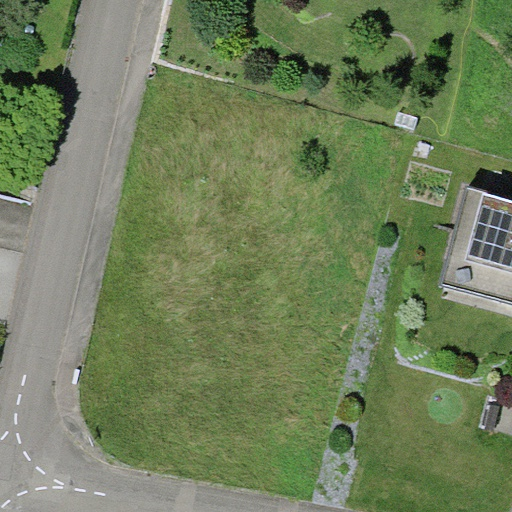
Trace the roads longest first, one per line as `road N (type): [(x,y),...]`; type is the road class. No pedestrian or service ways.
road 1 (residential): [(4,470),(119,0)]
road 2 (residential): [(4,470),(226,511)]
